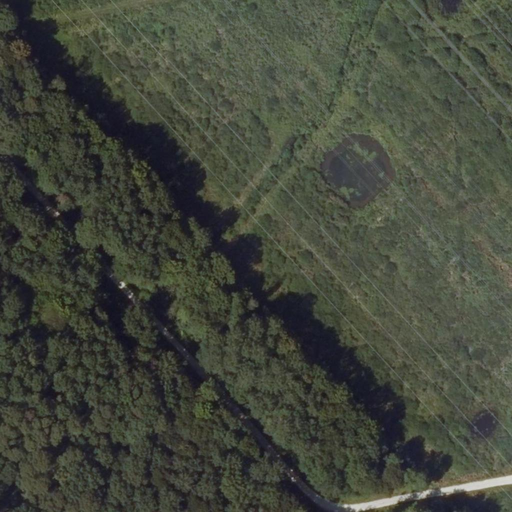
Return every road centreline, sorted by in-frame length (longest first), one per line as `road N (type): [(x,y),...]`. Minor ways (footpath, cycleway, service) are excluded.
road 1 (track): [(0,159),(304,493),(337,511)]
road 2 (track): [(338,511),(511,480)]
road 3 (track): [(155,0),(0,35)]
